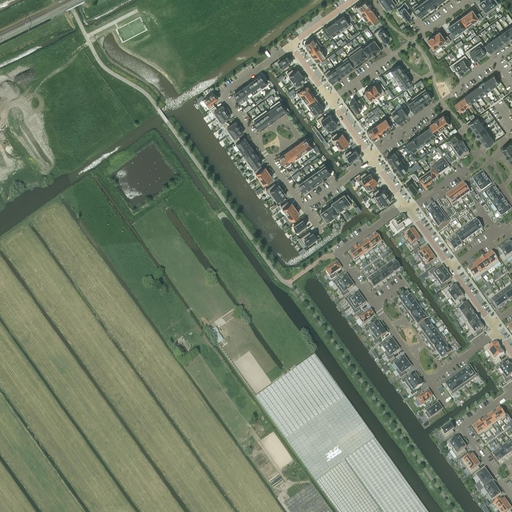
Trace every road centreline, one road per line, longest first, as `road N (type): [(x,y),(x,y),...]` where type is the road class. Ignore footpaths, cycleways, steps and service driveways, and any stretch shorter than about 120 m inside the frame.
road 1 (residential): [(289,44),(221,94),(303,208)]
road 2 (residential): [(511,390),(461,427),(511,499)]
road 3 (residential): [(372,304),(336,253),(405,205)]
